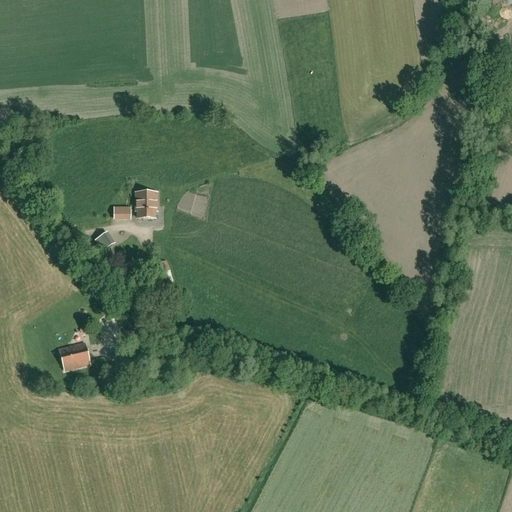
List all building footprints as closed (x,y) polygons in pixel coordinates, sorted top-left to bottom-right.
[(493,9),(491,23),(500,24),(500,18),(506,19),(508,0),(487,0),(487,8),(493,9)] [(138,213),(138,220),(154,220),(154,213),(156,213),(156,194),(136,194),(136,213),(138,213)] [(114,220),(130,220),(130,210),(114,210),(114,220)] [(109,248),(102,253),(114,270),(121,265),(109,248)] [(163,274),(170,272),(167,262),(160,265),(163,274)] [(85,344),(59,351),(64,372),(90,366),(85,344)]
